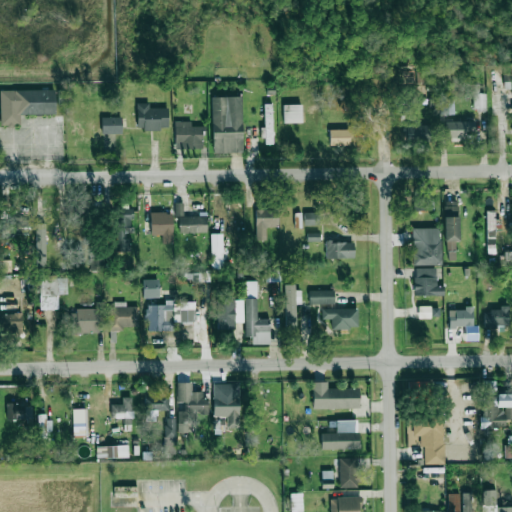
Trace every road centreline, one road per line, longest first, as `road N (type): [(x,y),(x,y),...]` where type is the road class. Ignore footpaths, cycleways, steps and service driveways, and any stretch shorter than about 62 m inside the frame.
road 1 (residential): [(0,176),(511,168)]
road 2 (residential): [(0,367),(511,362)]
road 3 (residential): [(395,511),(388,120)]
